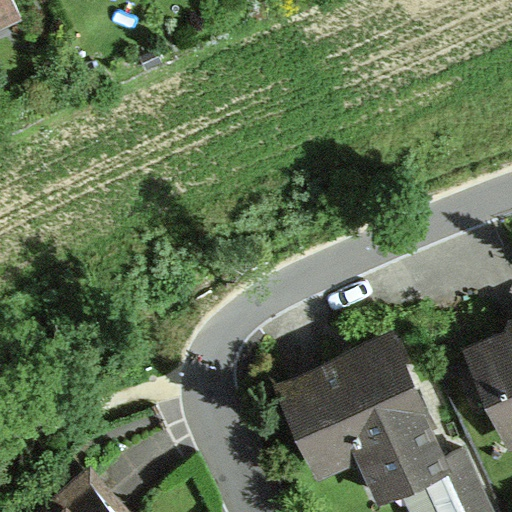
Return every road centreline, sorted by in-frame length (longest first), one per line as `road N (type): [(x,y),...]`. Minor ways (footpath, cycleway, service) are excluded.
road 1 (residential): [(278,511),(260,472),(183,361),(260,289),(511,163)]
road 2 (track): [(183,361),(41,429),(0,464)]
